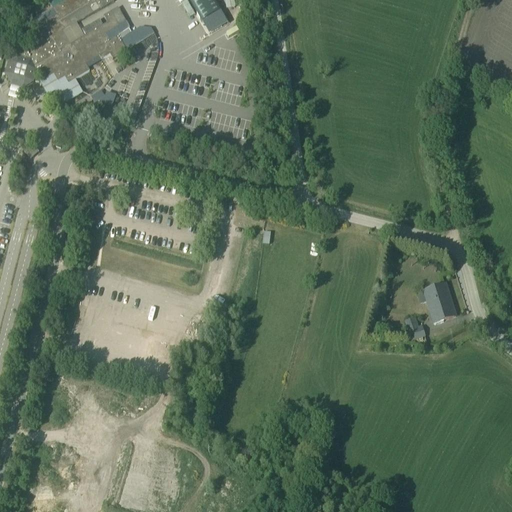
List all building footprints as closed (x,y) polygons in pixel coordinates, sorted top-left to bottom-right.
[(68,85),(75,81),(89,73),(88,71),(109,58),(111,62),(126,54),(129,60),(157,48),(151,35),(153,34),(151,30),(149,31),(146,25),(131,32),(117,10),(103,18),(107,25),(70,47),(62,33),(114,4),(111,0),(64,0),(66,3),(52,11),(47,2),(42,5),(44,9),(41,10),(45,16),(41,18),(45,24),(35,29),(38,35),(33,38),(38,46),(7,64),(4,76),(10,87),(5,86),(2,97),(25,103),(28,92),(22,90),(33,84),(35,76),(42,72),(46,79),(53,76),(57,83),(64,79),(68,85)] [(223,0),(226,12),(235,11),(233,0),(223,0)] [(99,22),(82,32),(85,38),(102,27),(99,22)] [(53,76),(46,79),(39,83),(47,97),(54,93),(62,107),(82,95),(75,81),(68,85),(64,79),(57,83),(53,76)] [(252,161),(242,158),(240,164),(251,166),(252,161)] [(456,320),(445,289),(417,298),(421,310),(427,308),(433,327),(456,320)] [(415,321),(404,325),(410,345),(425,340),(421,329),(418,330),(415,321)]
